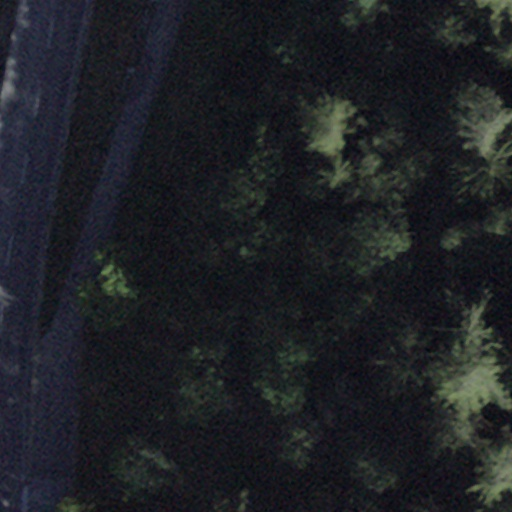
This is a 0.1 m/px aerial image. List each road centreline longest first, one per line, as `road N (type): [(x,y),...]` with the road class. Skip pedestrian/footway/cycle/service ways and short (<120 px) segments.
road 1 (residential): [(167,0),(59,370),(43,511)]
road 2 (secondary): [(56,0),(8,243),(0,346)]
